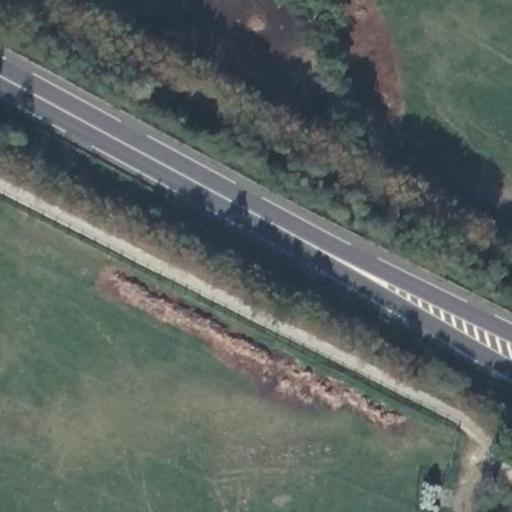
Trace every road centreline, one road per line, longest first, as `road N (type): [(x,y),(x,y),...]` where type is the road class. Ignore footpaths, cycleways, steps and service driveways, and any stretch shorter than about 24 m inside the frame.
road 1 (unclassified): [(511,451),(477,420),(0,188)]
road 2 (primary): [(0,78),(268,221)]
road 3 (primary): [(268,221),(511,373)]
road 4 (primary): [(511,335),(268,221)]
road 5 (track): [(511,225),(308,129)]
